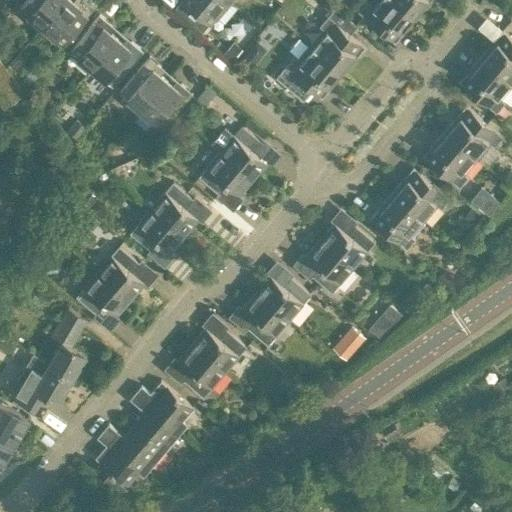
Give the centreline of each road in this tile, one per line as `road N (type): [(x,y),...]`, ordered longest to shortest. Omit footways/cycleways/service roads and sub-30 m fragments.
road 1 (residential): [(17,511),(11,509),(196,295),(236,268),(320,172)]
road 2 (residential): [(511,288),(186,511)]
road 3 (residential): [(320,172),(296,135),(147,14),(145,0)]
road 4 (residential): [(320,172),(335,184),(350,180),(433,86),(427,62)]
road 5 (residential): [(320,172),(333,144),(406,66),(427,62)]
